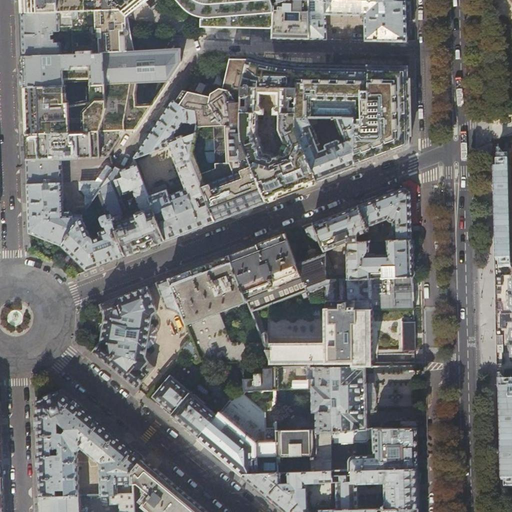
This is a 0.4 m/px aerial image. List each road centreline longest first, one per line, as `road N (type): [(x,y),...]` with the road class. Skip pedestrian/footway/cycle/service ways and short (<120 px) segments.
road 1 (residential): [(55,303),(456,147)]
road 2 (residential): [(3,0),(14,275)]
road 3 (residential): [(248,511),(47,345)]
road 4 (tertiary): [(466,511),(460,287)]
road 5 (residential): [(23,511),(17,360)]
road 6 (tertiary): [(456,147),(452,0)]
road 7 (tertiary): [(460,287),(456,147)]
